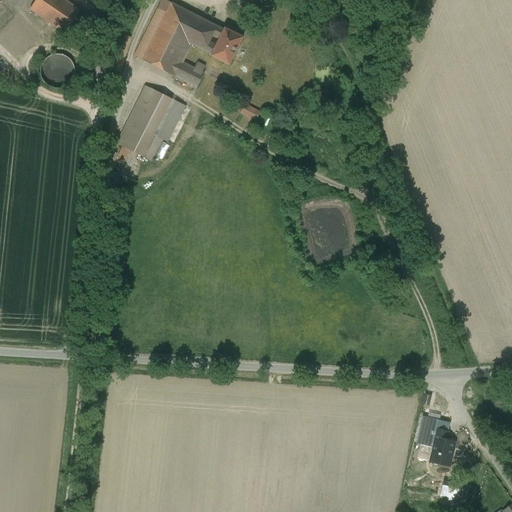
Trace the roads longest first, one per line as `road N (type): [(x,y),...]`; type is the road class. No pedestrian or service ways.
road 1 (track): [(155,0),(128,69),(375,207),(428,323),(432,374)]
road 2 (unclassified): [(447,373),(0,352)]
road 3 (track): [(66,511),(83,356)]
road 4 (unclassified): [(447,373),(459,406),(511,486)]
road 5 (track): [(0,49),(43,95),(83,104),(96,124)]
